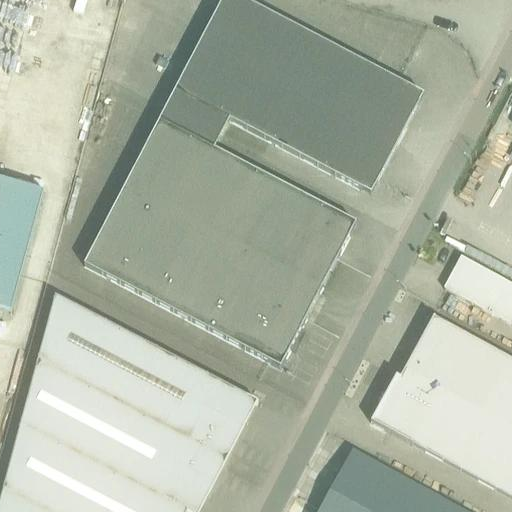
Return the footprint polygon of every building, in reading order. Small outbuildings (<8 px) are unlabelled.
[(229,122),(371,196),(423,97),(239,0),(224,0),(167,109),(221,137),(229,122)] [(84,268),(281,370),(351,236),(346,220),(214,151),(221,137),(167,109),(84,268)] [(0,181),(0,310),(11,313),(43,193),(0,181)] [(511,327),(511,286),(461,259),(444,290),(511,327)] [(38,364),(227,462),(258,404),(56,298),(38,364)] [(511,500),(511,362),(434,320),(400,381),(396,379),(372,424),(511,500)] [(167,511),(188,511),(198,494),(207,497),(227,462),(38,364),(19,437),(167,511)] [(167,511),(19,437),(2,501),(25,511),(167,511)] [(456,511),(355,457),(325,511),(456,511)] [(25,511),(2,501),(0,508),(0,511),(25,511)]
